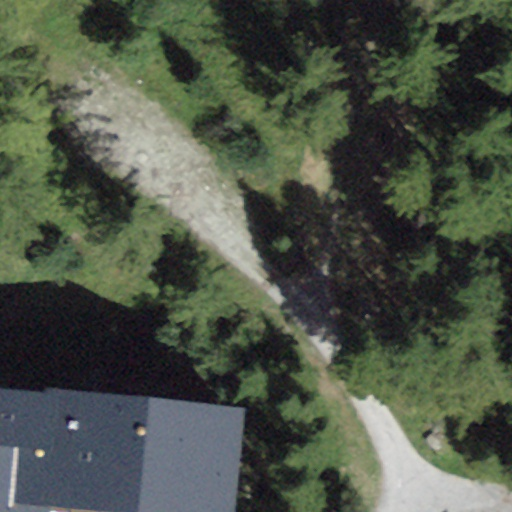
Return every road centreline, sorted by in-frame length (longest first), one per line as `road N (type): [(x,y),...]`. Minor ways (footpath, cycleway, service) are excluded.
road 1 (track): [(381,0),(339,150),(312,309)]
road 2 (residential): [(312,309),(399,465),(388,511)]
